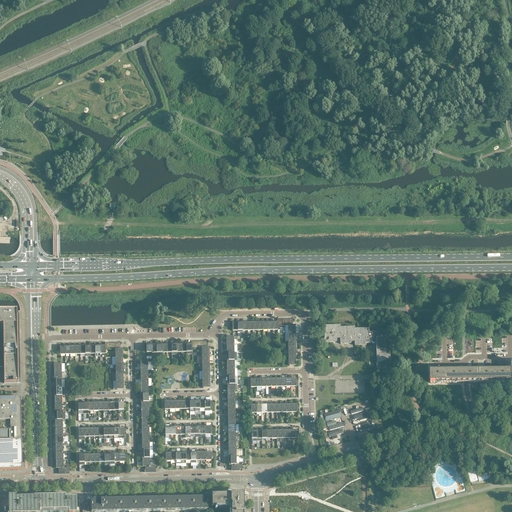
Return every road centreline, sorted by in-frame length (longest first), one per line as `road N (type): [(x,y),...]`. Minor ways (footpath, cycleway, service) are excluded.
road 1 (primary): [(35,279),(511,268)]
road 2 (primary): [(511,256),(35,265)]
road 3 (residential): [(39,461),(48,457),(46,339),(132,336)]
road 4 (tertiary): [(39,461),(35,279)]
road 5 (tertiary): [(315,465),(474,420)]
road 6 (residential): [(219,334),(223,315),(304,311),(304,371)]
